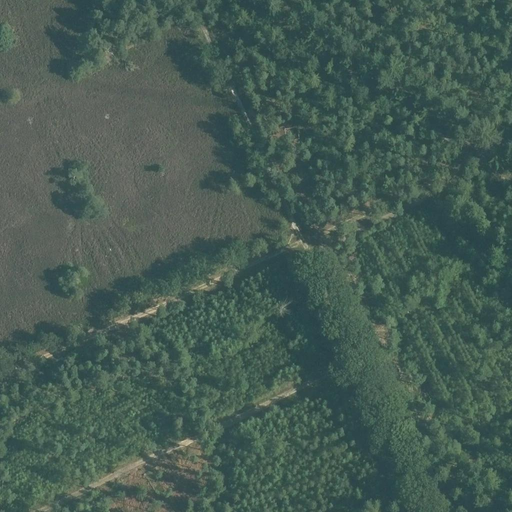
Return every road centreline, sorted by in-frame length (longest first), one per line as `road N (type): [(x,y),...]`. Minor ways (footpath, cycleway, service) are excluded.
road 1 (track): [(0,377),(511,141)]
road 2 (track): [(424,511),(193,0)]
road 3 (track): [(37,511),(342,367)]
road 4 (track): [(511,184),(239,0)]
road 5 (track): [(342,367),(387,511)]
